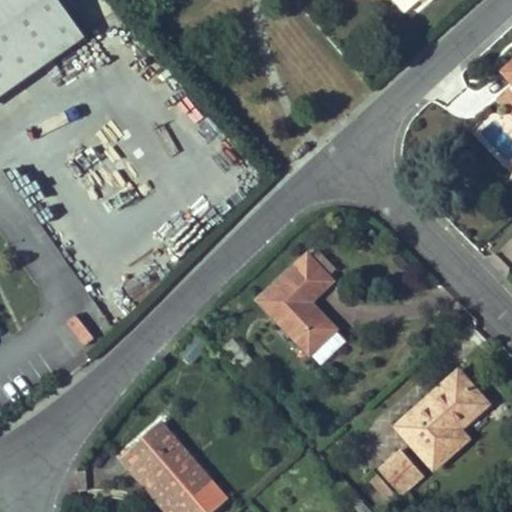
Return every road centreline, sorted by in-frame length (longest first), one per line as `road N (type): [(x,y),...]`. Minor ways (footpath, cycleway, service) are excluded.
road 1 (residential): [(40,460),(347,139)]
road 2 (residential): [(511,305),(347,139)]
road 3 (residential): [(347,139),(505,0)]
